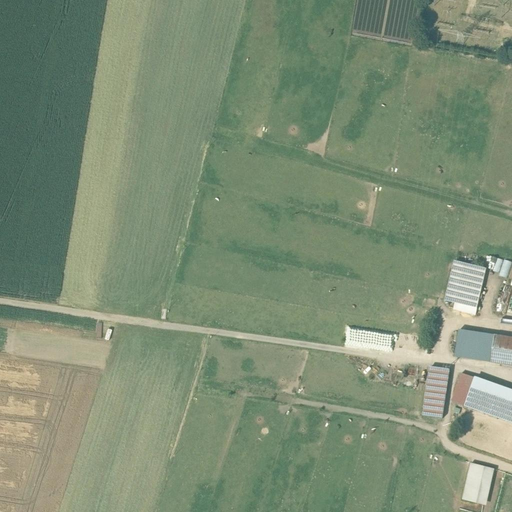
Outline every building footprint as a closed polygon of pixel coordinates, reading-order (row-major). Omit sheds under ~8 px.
[(505,260),(500,275),(506,277),(511,262),(505,260)] [(478,315),(487,270),(454,263),(445,308),(478,315)] [(511,338),(458,330),(454,357),(511,365),(511,338)] [(449,370),(429,367),(422,415),(442,418),(449,370)] [(511,390),(462,373),(452,402),(511,424),(511,390)] [(494,470),(470,464),(462,500),(486,505),(494,470)]
